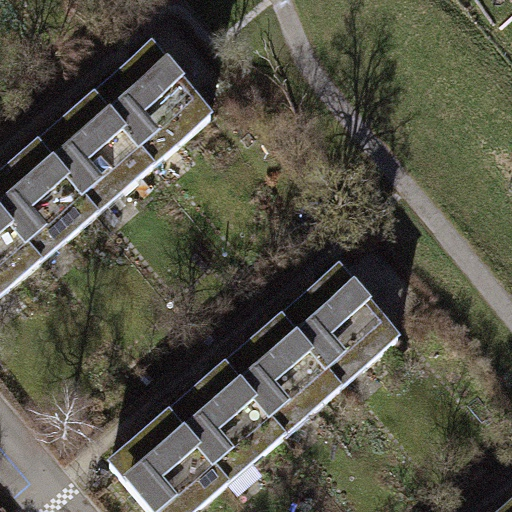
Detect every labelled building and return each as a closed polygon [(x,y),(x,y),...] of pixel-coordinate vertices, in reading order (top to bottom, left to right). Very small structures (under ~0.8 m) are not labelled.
[(92,101),(149,169),(207,121),(149,53),(92,101)] [(149,169),(92,101),(33,150),(90,218),(149,169)] [(0,177),(0,223),(35,265),(90,218),(33,150),(0,177)] [(0,293),(35,265),(0,223),(0,293)] [(281,324),(340,394),(398,347),(340,276),(281,324)] [(340,394),(281,324),(223,372),(281,442),(340,394)] [(168,417),(226,488),(281,442),(223,372),(168,417)] [(196,511),(226,488),(168,417),(110,465),(149,511),(196,511)]
